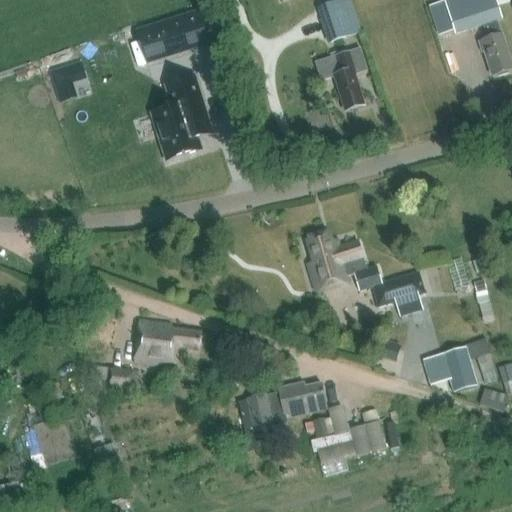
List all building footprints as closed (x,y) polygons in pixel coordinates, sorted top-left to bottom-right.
[(345,0),(316,10),(328,44),(343,39),(357,35),(345,0)] [(502,20),(496,0),(446,0),(457,34),(484,26),(488,40),(480,42),(486,61),(488,61),(493,76),(498,74),(500,77),(507,75),(509,71),(511,70),(507,54),(509,54),(499,21),(502,20)] [(209,45),(201,16),(139,34),(148,63),(209,45)] [(328,44),(324,45),(329,60),(313,65),(319,83),(315,85),(321,104),(341,98),(346,114),(362,109),(357,95),(360,94),(354,77),(365,74),(357,51),(339,57),(337,51),(346,48),(343,39),(328,44)] [(57,69),(77,61),(74,54),(54,61),(57,69)] [(81,63),(50,73),(53,81),(84,71),(81,63)] [(171,109),(153,115),(169,162),(200,152),(197,140),(199,140),(215,135),(213,129),(210,129),(194,78),(167,87),(174,108),(171,109)] [(419,273),(382,283),(378,268),(367,271),(359,242),(340,248),(337,240),(333,242),(331,235),(307,241),(313,264),(309,265),(316,292),(350,282),(348,277),(355,275),(360,294),(374,290),(379,307),(396,302),(401,319),(424,313),(419,296),(425,294),(419,273)] [(423,273),(431,272),(433,291),(468,289),(466,259),(450,261),(450,255),(422,257),(423,273)] [(487,272),(483,259),(473,262),(477,275),(487,272)] [(484,282),(474,285),(477,294),(487,291),(484,282)] [(177,350),(200,353),(202,334),(172,330),(172,326),(140,322),(135,364),(175,369),(177,350)] [(378,338),(373,356),(395,364),(401,346),(378,338)] [(486,340),(475,344),(480,360),(491,356),(486,340)] [(442,356),(450,381),(454,394),(479,387),(467,349),(442,356)] [(503,382),(511,379),(511,365),(499,369),(503,382)] [(132,390),(135,371),(111,368),(108,388),(132,390)] [(486,385),(498,382),(495,372),(483,376),(486,385)] [(287,426),(286,418),(326,409),(321,386),(304,390),(303,385),(278,391),(279,395),(248,402),(239,404),(246,436),(255,434),(287,426)] [(373,402),(397,411),(402,398),(378,388),(373,402)] [(487,391),(484,405),(506,409),(509,395),(487,391)] [(329,436),(326,420),(314,423),(317,438),(329,436)] [(354,446),(351,432),(311,441),(314,456),(354,446)] [(115,444),(95,450),(105,483),(124,478),(115,444)] [(18,459),(10,461),(14,475),(22,473),(18,459)] [(28,482),(20,487),(30,502),(37,497),(28,482)]
